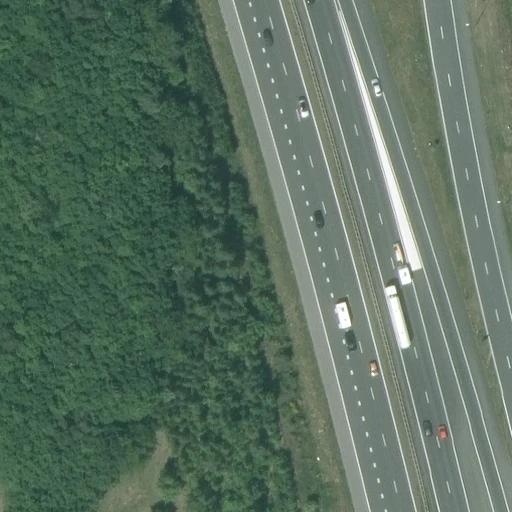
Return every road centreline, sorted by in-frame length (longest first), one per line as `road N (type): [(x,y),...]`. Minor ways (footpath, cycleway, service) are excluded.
road 1 (motorway): [(499,511),(344,0)]
road 2 (motorway): [(260,0),(399,511)]
road 3 (motorway): [(453,511),(396,274),(315,0)]
road 4 (motorway): [(511,373),(438,0)]
